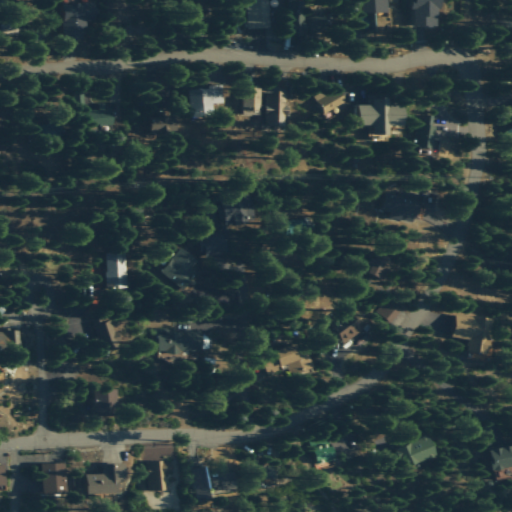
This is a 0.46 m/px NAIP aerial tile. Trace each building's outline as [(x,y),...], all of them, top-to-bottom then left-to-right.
[(104,0),(105,22),(125,22),(124,0),(104,0)] [(187,0),(188,14),(208,13),(206,0),(171,0),(171,1),(187,0)] [(247,0),(247,5),(244,5),(245,29),(267,29),(265,0),(247,0)] [(359,0),(360,13),(386,12),(385,0),(359,0)] [(411,0),(412,27),(437,27),(436,0),(411,0)] [(301,1),(286,1),(286,34),(326,34),(326,18),(301,18),(301,1)] [(60,4),(61,41),(81,40),(80,22),(94,21),(93,3),(60,4)] [(361,32),(376,32),(375,13),(360,14),(361,32)] [(259,86),(241,87),(241,115),(260,115),(259,86)] [(186,89),(187,118),(210,116),(209,104),(221,103),(221,87),(186,89)] [(320,114),(345,105),(338,88),(314,96),(320,114)] [(71,93),(72,109),(86,109),(85,93),(71,93)] [(264,93),(263,127),(284,128),(285,93),(264,93)] [(356,105),(356,126),(371,126),(371,136),(387,136),(387,126),(402,127),(402,107),(386,107),(386,99),(370,99),(370,106),(356,105)] [(113,125),(110,107),(86,111),(89,129),(113,125)] [(511,126),(501,134),(511,149),(511,148),(511,107),(504,112),(511,124),(511,126)] [(412,145),(429,149),(435,127),(430,125),(432,116),(420,113),(412,145)] [(160,116),(160,117),(148,117),(148,133),(174,132),(174,116),(160,116)] [(39,139),(49,136),(47,123),(36,126),(39,139)] [(418,202),(383,193),(379,211),(388,213),(387,217),(413,223),(418,202)] [(227,252),(224,233),(251,228),(246,199),(216,204),(220,230),(208,232),(207,226),(196,228),(201,256),(227,252)] [(309,235),(304,216),(277,222),(282,241),(309,235)] [(190,265),(195,259),(179,246),(159,271),(181,288),(196,270),(190,265)] [(392,258),(371,250),(364,271),(384,279),(392,258)] [(105,288),(125,287),(124,251),(104,252),(105,288)] [(375,311),(389,322),(400,309),(385,298),(375,311)] [(361,332),(350,310),(317,326),(326,343),(338,337),(340,342),(361,332)] [(450,336),(466,339),(464,355),(484,359),(491,318),(454,312),(450,336)] [(89,322),(100,354),(121,346),(110,315),(89,322)] [(0,330),(0,349),(19,349),(18,330),(0,330)] [(155,331),(156,351),(200,350),(199,330),(155,331)] [(280,379),(311,369),(301,340),(272,350),(273,355),(262,358),(271,386),(281,383),(280,379)] [(92,415),(116,414),(115,388),(91,389),(92,415)] [(393,445),(399,466),(434,457),(428,436),(393,445)] [(509,445),(487,449),(490,470),(511,465),(511,439),(508,440),(509,445)] [(329,441),(311,444),(313,461),(331,458),(329,441)] [(163,461),(145,462),(146,490),(164,489),(163,461)] [(39,463),(40,493),(63,492),(62,462),(39,463)] [(122,462),(100,463),(100,473),(83,473),(84,492),(123,491),(122,462)] [(193,497),(211,494),(211,491),(233,488),(230,471),(205,475),(204,466),(189,468),(193,497)] [(273,466),(249,466),(249,477),(273,476),(273,466)]
